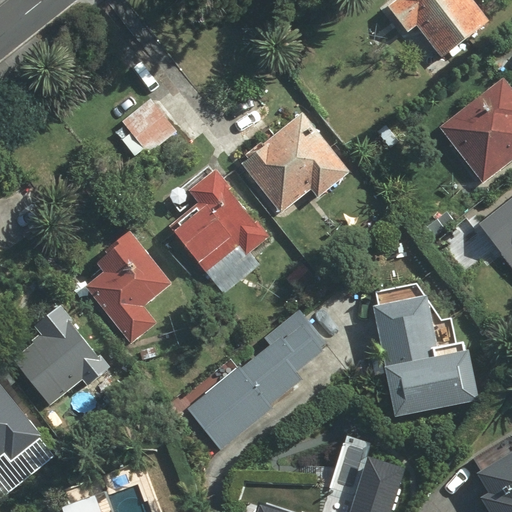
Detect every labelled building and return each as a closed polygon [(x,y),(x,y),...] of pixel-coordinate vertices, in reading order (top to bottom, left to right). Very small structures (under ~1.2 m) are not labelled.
[(422,24),(447,56),(497,18),(482,0),(401,0),(395,5),(415,30),(422,24)] [(511,75),(445,125),(488,181),(511,163),(511,75)] [(184,130),(157,95),(124,120),(152,156),(184,130)] [(249,160),(287,212),(319,188),(324,195),(359,169),(313,107),(270,139),(273,143),(249,160)] [(278,232),(228,165),(199,187),(208,199),(177,222),(180,226),(176,229),(207,271),(211,269),(215,274),(250,247),(253,251),(278,232)] [(511,200),(482,223),(511,262),(511,200)] [(112,267),(93,283),(138,340),(164,320),(152,304),(183,280),(141,226),(114,247),(117,251),(106,260),(112,267)] [(320,276),(307,262),(288,279),(301,293),(320,276)] [(384,300),(401,415),(456,408),(440,292),(384,300)] [(120,363),(74,299),(47,318),(54,326),(19,351),(56,401),(90,376),(94,382),(120,363)] [(192,408),(224,449),(283,404),(280,400),(313,376),(308,370),(337,348),(331,340),(333,339),(308,307),(267,338),(275,347),(253,364),(251,363),(192,408)] [(0,458),(11,451),(16,457),(49,434),(0,365),(0,458)] [(394,511),(411,460),(373,448),(352,511),(304,511),(268,500),(263,511),(394,511)] [(511,511),(511,452),(488,466),(500,487),(493,491),(505,511),(511,511)] [(441,476),(426,463),(407,486),(423,499),(441,476)]
